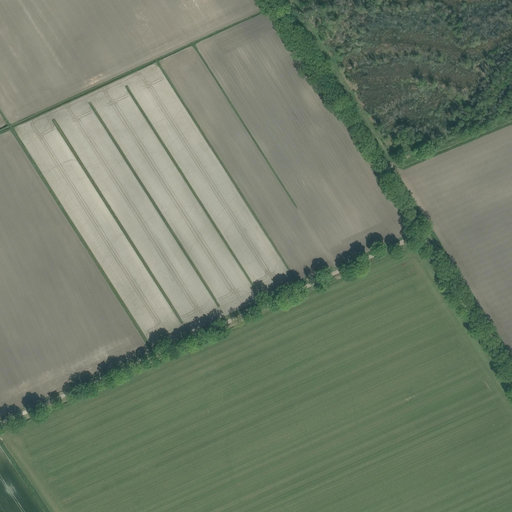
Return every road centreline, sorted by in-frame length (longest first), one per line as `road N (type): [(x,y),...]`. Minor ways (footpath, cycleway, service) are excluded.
road 1 (track): [(421,236),(0,426)]
road 2 (track): [(383,173),(273,0)]
road 3 (track): [(511,443),(354,511)]
road 4 (track): [(511,379),(421,236)]
road 5 (track): [(511,119),(383,173)]
